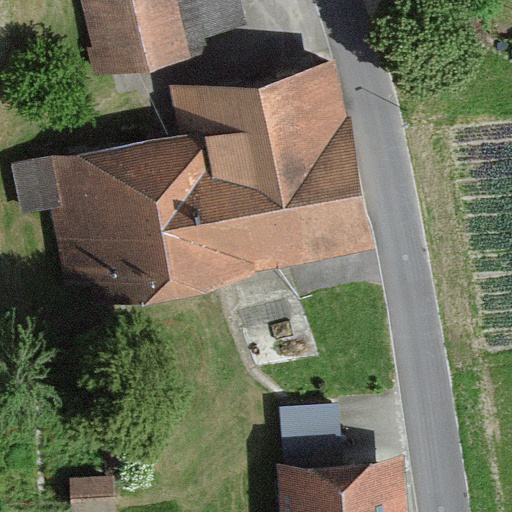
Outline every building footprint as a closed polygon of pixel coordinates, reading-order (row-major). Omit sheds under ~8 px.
[(243,0),(82,0),(93,42),(87,43),(94,69),(209,41),(205,26),(247,16),(243,0)] [(176,118),(49,141),(76,285),(367,232),(353,152),(333,45),(168,75),(176,118)] [(143,376),(99,378),(101,414),(145,412),(144,390),(143,376)] [(283,450),(278,450),(282,511),(410,511),(408,482),(404,439),(345,443),(341,394),(279,399),(283,450)] [(114,467),(70,469),(72,505),(116,503),(115,480),(114,467)]
